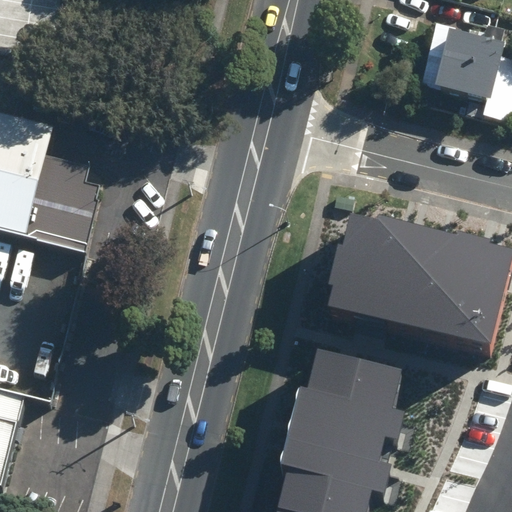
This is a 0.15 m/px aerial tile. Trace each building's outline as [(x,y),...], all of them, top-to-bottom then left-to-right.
[(26,51),(56,55),(62,0),(0,0),(0,93),(21,96),(26,51)] [(435,29),(423,91),(497,106),(509,44),(435,29)] [(65,123),(0,107),(0,227),(89,250),(110,166),(57,153),(65,123)] [(488,152),(431,138),(416,195),(473,209),(488,152)] [(511,250),(351,213),(328,309),(492,347),(511,261),(511,250)] [(511,344),(499,342),(492,379),(510,382),(511,370),(511,344)] [(317,354),(277,511),(375,511),(409,375),(317,354)] [(34,396),(0,387),(0,486),(10,489),(34,396)] [(460,399),(454,434),(500,442),(507,407),(460,399)]
